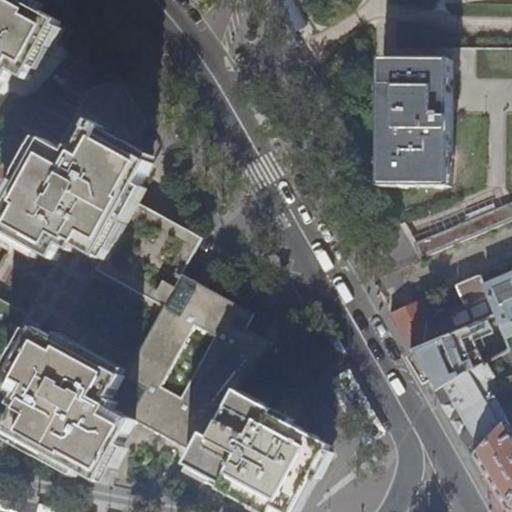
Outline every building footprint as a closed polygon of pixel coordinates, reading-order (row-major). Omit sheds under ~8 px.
[(0,0),(0,85),(7,73),(10,74),(12,70),(31,80),(62,23),(32,7),(18,0),(0,0)] [(383,79),(383,187),(453,188),(453,187),(454,60),(383,60),(383,79)] [(3,228),(17,236),(58,258),(69,239),(82,246),(83,243),(105,255),(133,203),(153,165),(131,153),(148,124),(121,76),(90,91),(59,148),(37,136),(1,201),(15,208),(3,228)] [(511,202),(412,244),(417,251),(421,259),(441,251),(492,229),(511,221),(511,202)] [(58,258),(17,236),(0,267),(0,357),(2,359),(23,322),(39,331),(127,379),(185,274),(203,241),(179,228),(167,222),(133,203),(105,255),(83,243),(82,246),(69,239),(58,258)] [(511,273),(502,278),(485,285),(497,314),(502,325),(511,320),(511,273)] [(210,288),(185,274),(127,379),(111,407),(136,420),(182,445),(192,450),(197,444),(240,391),(276,345),(248,329),(256,314),(210,288)] [(465,283),(457,286),(464,303),(480,297),(487,318),(497,314),(485,285),(481,276),(465,283)] [(393,316),(413,350),(471,325),(487,318),(480,297),(464,303),(446,310),(443,309),(440,310),(438,311),(437,314),(433,316),(434,319),(426,322),(424,317),(429,314),(426,309),(432,306),(428,298),(391,313),(393,316)] [(471,325),(413,350),(427,372),(438,392),(486,363),(471,325)] [(111,407),(127,379),(39,331),(8,388),(21,394),(15,405),(24,410),(13,431),(67,461),(103,480),(136,420),(111,407)] [(486,363),(438,392),(440,395),(454,419),(494,394),(504,388),(488,362),(486,363)] [(350,376),(335,384),(368,443),(383,434),(350,376)] [(287,419),(240,391),(197,444),(200,446),(190,465),(226,484),(223,490),(257,509),(262,511),(274,511),(277,508),(284,511),(296,511),(333,447),(287,419)] [(494,394),(454,419),(474,451),(476,455),(509,420),(494,394)] [(511,425),(509,420),(476,455),(479,460),(507,507),(509,510),(511,511),(511,425)]
